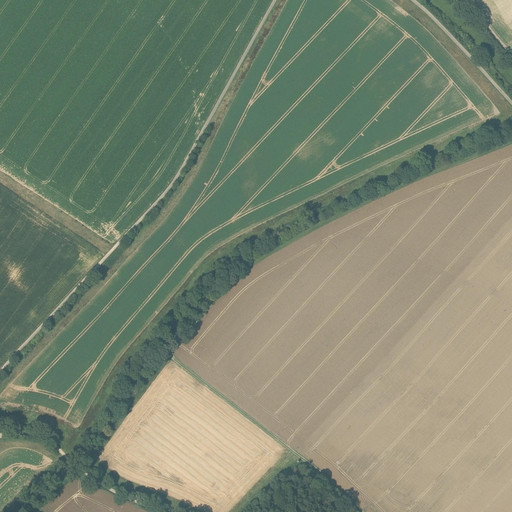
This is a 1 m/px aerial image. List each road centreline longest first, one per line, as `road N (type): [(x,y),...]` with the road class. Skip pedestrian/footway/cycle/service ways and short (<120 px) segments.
road 1 (track): [(361,511),(168,350),(242,266),(391,187),(511,139)]
road 2 (unclassified): [(0,370),(169,187),(274,0)]
road 3 (unclassified): [(162,511),(97,481),(35,431),(0,432)]
road 4 (unclassified): [(511,103),(411,0)]
